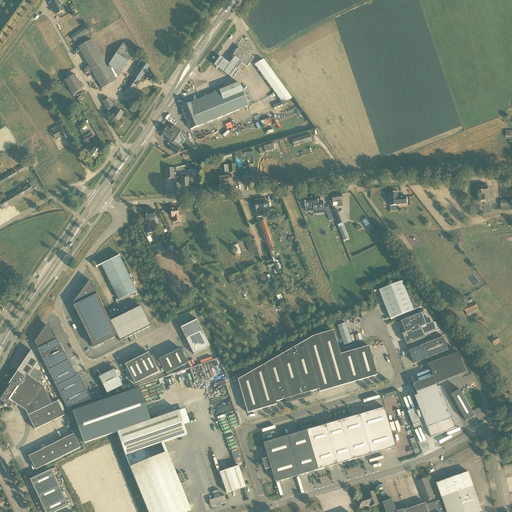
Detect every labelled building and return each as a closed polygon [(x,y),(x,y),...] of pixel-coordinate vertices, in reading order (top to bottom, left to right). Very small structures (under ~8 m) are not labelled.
[(58,0),(51,0),(53,3),(50,4),(56,15),(64,10),(58,0)] [(75,34),(71,37),(74,42),(89,32),(87,29),(76,36),(75,34)] [(102,89),(115,81),(107,67),(91,40),(78,47),(102,89)] [(123,43),(109,65),(121,73),(136,51),(123,43)] [(246,67),(253,58),(239,48),(232,57),(234,58),(242,63),(246,67)] [(220,57),(214,65),(233,79),(239,70),(237,69),(242,63),(234,58),(229,64),(220,57)] [(282,102),(292,98),(264,60),(255,64),(282,102)] [(131,94),(150,66),(143,62),(124,90),(131,94)] [(74,74),(63,80),(70,94),(82,88),(74,74)] [(243,93),(239,84),(239,83),(220,91),(224,100),(243,93)] [(248,106),(243,93),(224,100),(220,91),(181,107),(190,130),(248,106)] [(103,102),(106,108),(107,110),(110,114),(113,116),(119,120),(123,113),(117,109),(113,107),(109,99),(103,102)] [(262,126),(271,122),(269,117),(260,121),(262,126)] [(171,131),(169,130),(167,128),(165,130),(164,130),(163,132),(163,133),(163,134),(166,135),(165,136),(169,139),(168,140),(168,141),(171,144),(173,143),(181,131),(172,125),(172,126),(174,127),(171,131)] [(63,134),(63,133),(65,132),(62,127),(60,128),(52,133),(55,139),(63,134)] [(91,133),(83,137),(86,143),(94,139),(91,133)] [(311,142),(312,141),(310,135),(292,140),(293,146),(311,141),(311,142)] [(96,149),(98,147),(94,143),(90,149),(92,151),(88,156),(94,160),(100,152),(96,149)] [(273,143),(264,146),(266,152),(275,149),(273,143)] [(180,149),(173,145),(169,150),(176,154),(180,149)] [(277,162),(262,163),(263,176),(269,175),(269,178),(279,177),(277,162)] [(253,181),(252,174),(251,164),(247,165),(247,170),(242,171),(243,183),(247,183),(246,182),(253,181)] [(176,176),(176,168),(175,168),(174,168),(165,169),(166,179),(174,178),(174,187),(181,187),(185,186),(185,187),(188,187),(188,186),(189,186),(188,183),(192,182),(192,177),(192,175),(176,176)] [(0,182),(17,174),(15,170),(0,177),(0,182)] [(229,183),(228,178),(228,173),(218,174),(219,184),(229,183)] [(0,206),(1,209),(34,192),(29,184),(5,196),(3,193),(0,194),(0,203),(0,204),(0,206)] [(398,192),(390,193),(390,195),(390,197),(387,197),(388,202),(390,201),(390,206),(399,206),(399,205),(407,204),(407,197),(399,197),(398,192)] [(338,202),(338,206),(338,207),(342,206),(342,202),(341,194),(332,195),(332,203),(338,202)] [(314,197),(300,198),(300,207),(309,206),(309,209),(320,208),(320,202),(314,202),(314,197)] [(262,209),(267,209),(266,201),(255,203),(256,210),(257,217),(263,216),(262,209)] [(329,206),(325,208),(330,222),(334,220),(329,206)] [(215,208),(209,209),(210,213),(214,213),(214,217),(225,216),(225,217),(231,216),(231,211),(224,212),(224,207),(218,208),(218,207),(218,209),(215,209),(215,208)] [(177,208),(170,209),(171,217),(173,217),(174,222),(180,221),(180,216),(178,216),(177,208)] [(154,211),(145,212),(146,219),(147,224),(146,224),(147,234),(152,233),(152,224),(150,224),(149,219),(154,219),(154,211)] [(270,236),(267,228),(264,220),(260,222),(274,260),(279,258),(278,253),(272,235),(270,236)] [(341,222),(337,223),(344,240),(348,238),(343,226),(343,227),(341,222)] [(396,240),(402,248),(405,246),(399,237),(396,240)] [(255,250),(253,245),(252,240),(246,242),(249,251),(255,250)] [(151,247),(152,248),(152,249),(153,250),(154,252),(156,256),(157,256),(160,254),(161,253),(160,251),(158,248),(156,244),(151,247)] [(137,291),(119,256),(101,264),(103,268),(119,300),(137,291)] [(141,306),(110,321),(90,281),(72,305),(73,305),(94,348),(117,336),(120,341),(150,326),(141,306)] [(408,290),(406,291),(402,281),(379,290),(385,304),(411,293),(408,290)] [(387,309),(415,298),(411,293),(385,304),(387,309)] [(391,319),(421,307),(415,298),(387,309),(391,319)] [(477,308),(475,304),(474,303),(464,308),(466,313),(477,308)] [(422,313),(401,321),(406,333),(405,333),(406,333),(427,325),(426,325),(422,313)] [(197,319),(180,327),(193,355),(210,346),(197,319)] [(343,345),(347,344),(352,342),(345,321),(336,324),(343,345)] [(46,328),(45,327),(35,342),(39,349),(38,350),(48,370),(68,360),(64,352),(59,343),(57,339),(56,340),(50,328),(46,328)] [(300,398),(300,399),(301,399),(305,398),(306,398),(310,396),(310,397),(311,396),(309,392),(318,389),(319,392),(377,375),(369,346),(340,354),(333,331),(310,337),(238,380),(247,413),(277,405),(276,402),(285,399),(286,404),(287,403),(286,403),(291,402),(296,400),(296,401),(296,399),(300,398)] [(494,345),(499,342),(500,341),(497,336),(491,340),(494,345)] [(420,346),(409,351),(414,364),(449,350),(444,337),(420,346)] [(159,359),(166,374),(188,363),(181,349),(159,359)] [(23,362),(17,371),(25,377),(26,374),(28,376),(38,362),(31,351),(23,362)] [(142,355),(139,356),(136,358),(146,378),(158,372),(148,353),(149,353),(143,356),(142,355)] [(434,377),(414,384),(417,393),(437,385),(437,384),(467,372),(459,353),(429,364),(434,377)] [(146,378),(136,358),(133,359),(130,361),(131,362),(125,365),(135,384),(146,378)] [(70,364),(68,360),(48,370),(56,386),(76,376),(74,371),(70,364)] [(107,394),(122,386),(114,369),(99,377),(107,394)] [(28,416),(38,411),(48,406),(52,404),(43,386),(28,376),(26,374),(25,377),(17,371),(9,384),(10,385),(0,399),(0,400),(4,404),(4,405),(7,406),(9,407),(10,407),(9,406),(12,402),(26,411),(28,416)] [(81,380),(79,375),(76,376),(56,386),(67,407),(91,400),(89,395),(86,389),(85,388),(84,386),(84,385),(81,380)] [(441,387),(438,388),(437,385),(417,393),(418,396),(416,397),(415,397),(419,407),(416,408),(412,410),(408,411),(408,412),(413,425),(425,421),(428,428),(453,418),(450,410),(441,387)] [(459,387),(450,393),(464,419),(473,414),(459,387)] [(117,432),(119,432),(125,430),(150,421),(139,388),(73,411),(84,443),(117,432)] [(48,406),(54,420),(64,415),(58,402),(52,404),(48,406)] [(44,425),(54,420),(48,406),(38,411),(44,425)] [(391,428),(385,408),(361,415),(367,435),(391,428)] [(35,430),(44,425),(38,411),(28,416),(35,430)] [(187,435),(186,433),(179,411),(175,412),(150,421),(125,430),(119,432),(117,432),(124,454),(160,441),(162,441),(163,443),(187,435)] [(348,440),(367,435),(361,415),(342,421),(348,440)] [(333,445),(348,440),(342,421),(327,425),(333,445)] [(314,451),(333,445),(327,425),(308,431),(314,451)] [(396,447),(391,428),(367,435),(373,454),(396,447)] [(319,470),(314,451),(308,431),(264,443),(269,458),(264,459),(265,464),(267,469),(272,468),(276,483),(277,482),(319,470)] [(71,452),(80,448),(73,434),(64,438),(71,452)] [(366,456),(373,454),(367,435),(348,440),(353,460),(366,456)] [(62,457),(71,452),(64,438),(55,443),(62,457)] [(339,464),(353,460),(348,440),(333,445),(339,464)] [(53,461),(62,457),(55,443),(47,447),(53,461)] [(142,511),(115,444),(65,464),(85,511),(87,511),(90,511),(142,511)] [(319,470),(339,464),(333,445),(314,451),(319,470)] [(44,466),(53,461),(47,447),(38,452),(44,466)] [(35,470),(44,466),(38,452),(29,456),(35,470)] [(176,475),(167,452),(130,467),(148,511),(185,511),(191,510),(180,485),(185,483),(181,473),(176,475)] [(238,466),(219,472),(226,493),(245,487),(238,466)] [(44,511),(55,511),(68,506),(51,470),(30,480),(34,489),(33,490),(38,502),(39,502),(39,501),(40,501),(44,511)] [(438,488),(440,493),(442,499),(438,501),(442,511),(482,511),(468,472),(452,478),(454,482),(438,488)] [(435,499),(429,483),(427,478),(418,481),(425,502),(435,499)] [(378,504),(376,497),(374,492),(366,495),(367,497),(357,500),(358,503),(357,503),(359,507),(365,504),(366,506),(370,505),(370,507),(378,504)] [(225,496),(220,497),(219,493),(214,495),(215,499),(209,500),(210,506),(212,507),(216,506),(218,506),(220,506),(221,504),(226,503),(226,502),(225,496)] [(400,511),(397,511),(392,499),(383,502),(386,511),(400,511)] [(400,511),(442,511),(438,501),(426,505),(425,503),(405,511),(404,509),(400,511)]
